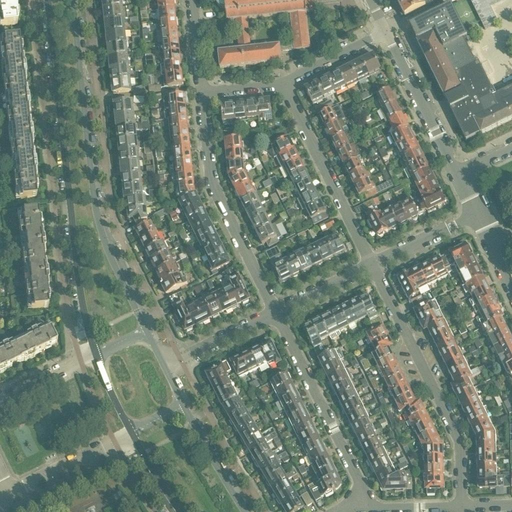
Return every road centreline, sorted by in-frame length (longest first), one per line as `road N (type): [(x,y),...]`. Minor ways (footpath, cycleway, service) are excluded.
road 1 (secondary): [(47,0),(75,271),(96,355)]
road 2 (secondary): [(146,330),(99,227),(72,0)]
road 3 (residential): [(460,506),(459,444),(371,265)]
road 4 (residential): [(201,93),(210,183),(274,313)]
road 5 (residential): [(274,313),(361,489),(361,508)]
road 6 (residential): [(371,265),(282,82)]
road 7 (residential): [(455,176),(384,32)]
road 8 (residential): [(9,493),(130,433)]
road 9 (residential): [(164,368),(274,313)]
road 10 (secondary): [(246,511),(183,407)]
